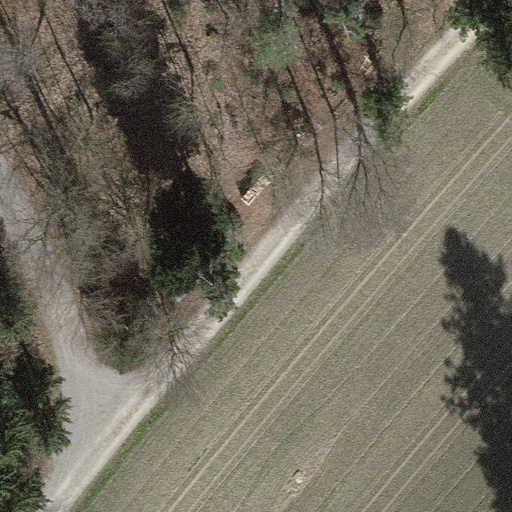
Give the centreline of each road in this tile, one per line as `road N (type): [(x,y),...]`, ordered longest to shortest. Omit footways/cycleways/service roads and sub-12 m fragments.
road 1 (track): [(107,432),(497,0)]
road 2 (track): [(107,432),(0,225)]
